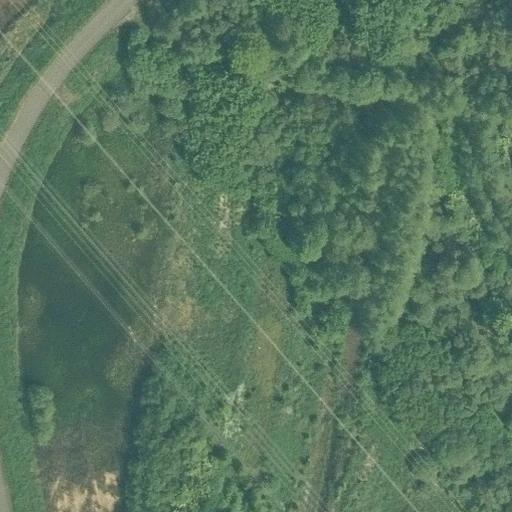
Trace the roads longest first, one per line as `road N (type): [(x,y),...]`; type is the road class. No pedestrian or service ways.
road 1 (track): [(511,238),(463,111),(179,56),(127,5)]
road 2 (unclassified): [(132,0),(45,86),(0,174)]
